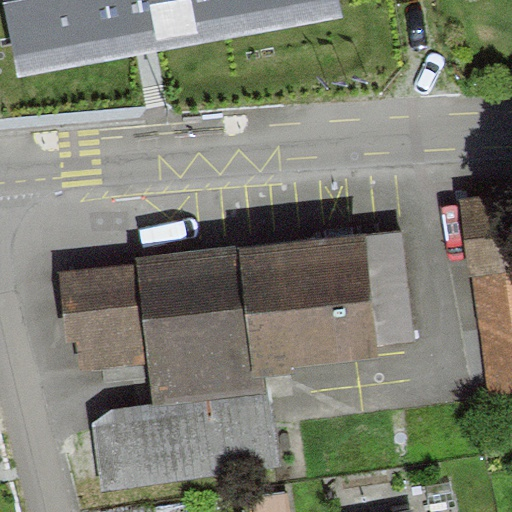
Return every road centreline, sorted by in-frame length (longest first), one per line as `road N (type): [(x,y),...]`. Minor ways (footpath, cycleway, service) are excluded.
road 1 (tertiary): [(0,170),(511,131)]
road 2 (residential): [(0,290),(54,511)]
